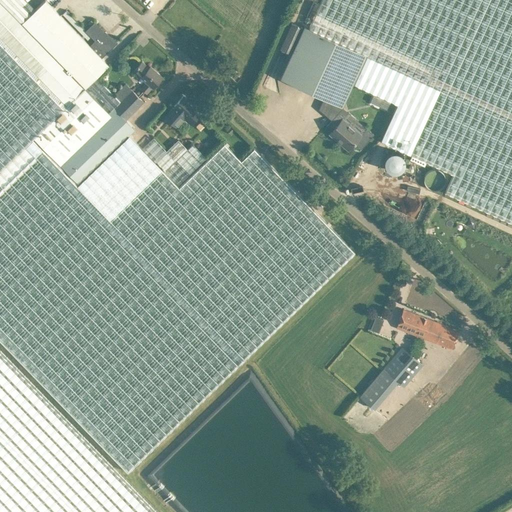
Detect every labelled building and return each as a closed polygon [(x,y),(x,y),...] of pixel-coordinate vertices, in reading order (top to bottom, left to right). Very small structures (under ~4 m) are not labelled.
[(0,0),(0,511),(156,511),(0,350),(0,339),(128,471),(129,470),(354,251),(254,148),(241,160),(224,143),(179,187),(177,185),(206,157),(193,143),(187,149),(178,140),(167,151),(156,161),(165,170),(164,171),(128,134),(134,128),(125,119),(143,102),(126,84),(114,95),(96,76),(108,65),(101,57),(116,43),(110,36),(109,37),(94,23),(86,30),(66,10),(61,16),(45,0),(44,0),(35,9),(31,13),(23,5),(27,0),(26,0),(0,0)] [(511,0),(321,0),(309,28),(304,26),(303,28),(291,23),(279,48),(291,53),(280,78),(342,106),(353,82),(397,103),(381,139),(453,172),(445,191),(511,221),(511,0)] [(312,1),(305,17),(310,19),(317,4),(312,1)] [(141,61),(133,70),(146,82),(140,88),(146,92),(152,86),(161,76),(150,66),(148,67),(141,61)] [(183,95),(173,106),(181,114),(175,121),(185,130),(191,123),(193,125),(203,113),(193,104),(183,95)] [(342,107),(326,126),(331,131),(329,133),(348,149),(354,142),(361,148),(373,134),(372,132),(367,128),(342,107)] [(390,151),(389,152),(386,154),(385,157),(384,160),(385,164),(386,166),(388,168),(390,170),(393,170),(395,170),(398,170),(400,169),(401,168),(403,166),(404,165),(405,162),(405,160),(404,157),(404,156),(403,154),(401,153),(400,152),(398,151),(397,150),(395,150),(394,150),(392,151),(390,151)] [(468,225),(473,227),(476,220),(469,218),(467,222),(468,225)] [(396,326),(424,337),(431,319),(404,309),(396,326)] [(369,328),(377,330),(381,317),(373,315),(369,328)] [(459,330),(431,319),(424,337),(452,348),(459,330)] [(402,347),(383,368),(404,385),(422,364),(402,347)]
